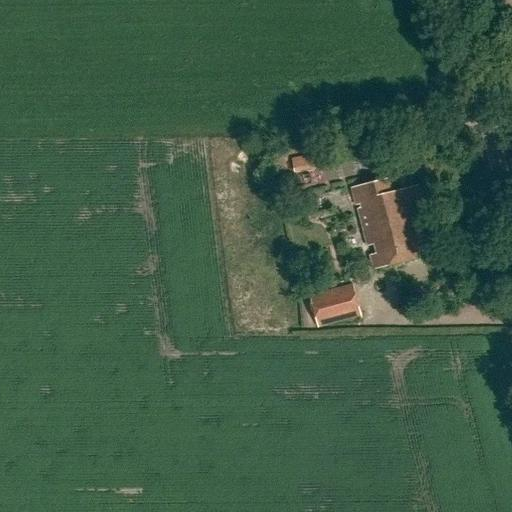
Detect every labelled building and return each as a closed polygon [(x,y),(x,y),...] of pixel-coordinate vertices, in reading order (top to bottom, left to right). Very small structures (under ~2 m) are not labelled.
[(294,174),(329,165),(326,151),(291,160),(294,174)] [(344,161),(343,152),(333,154),(334,162),(344,161)] [(286,203),(282,180),(269,182),(273,205),(286,203)] [(393,195),(390,181),(352,191),(356,208),(357,208),(374,273),(437,256),(419,188),(393,195)] [(309,297),(318,329),(361,318),(353,285),(309,297)]
